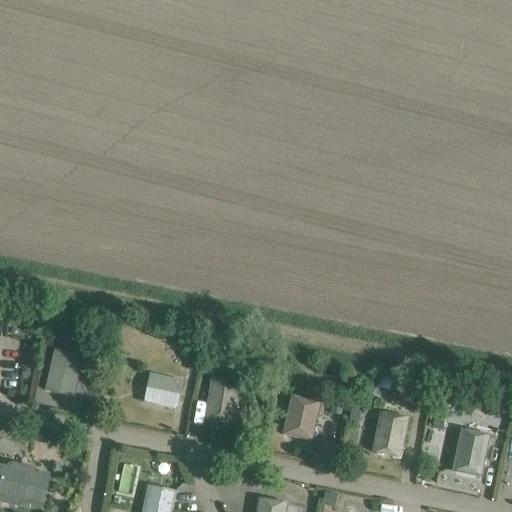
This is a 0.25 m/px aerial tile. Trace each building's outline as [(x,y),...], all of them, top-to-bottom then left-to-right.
[(55,351),(45,391),(74,398),(84,358),(55,351)] [(190,361),(189,369),(198,370),(199,362),(190,361)] [(206,367),(204,375),(213,376),(214,368),(206,367)] [(151,375),(147,389),(159,392),(156,406),(177,410),(183,382),(151,375)] [(212,379),(206,419),(234,424),(240,383),(212,379)] [(292,397),(284,435),(312,441),(320,403),(292,397)] [(332,405),(331,414),(340,416),(341,407),(332,405)] [(381,413),(372,452),(375,452),(377,454),(381,455),(384,454),(391,456),(392,457),(399,459),(401,457),(403,450),(402,448),(408,418),(381,412),(381,413)] [(350,413),(348,421),(356,423),(358,414),(350,413)] [(434,419),(432,428),(441,430),(443,421),(434,419)] [(462,430),(454,470),(457,471),(458,472),(462,473),(464,472),(472,474),(473,475),(480,477),(482,476),(484,468),(483,467),(489,436),(462,430)] [(49,477),(38,475),(33,467),(11,463),(5,468),(0,466),(0,497),(43,507),(49,477)] [(146,498),(142,511),(172,511),(177,492),(163,489),(161,501),(146,498)] [(326,493),(323,505),(335,507),(338,496),(326,493)] [(259,499),(257,511),(286,511),(288,504),(259,499)] [(378,511),(397,511),(399,505),(381,502),(378,511)]
